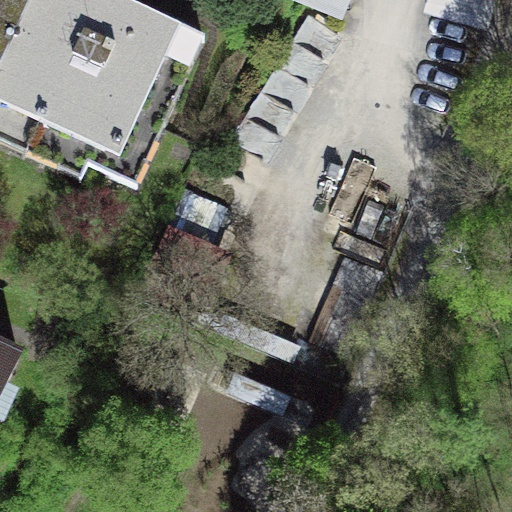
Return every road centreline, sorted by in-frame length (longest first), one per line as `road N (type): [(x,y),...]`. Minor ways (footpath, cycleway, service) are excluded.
road 1 (track): [(447,179),(302,511)]
road 2 (track): [(447,179),(376,145),(368,116),(399,0)]
road 3 (track): [(511,10),(447,179)]
